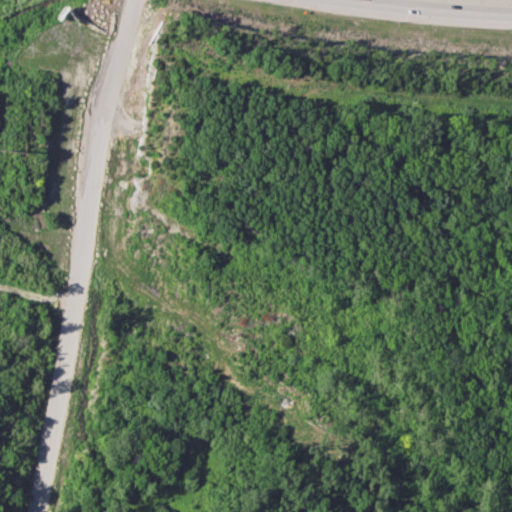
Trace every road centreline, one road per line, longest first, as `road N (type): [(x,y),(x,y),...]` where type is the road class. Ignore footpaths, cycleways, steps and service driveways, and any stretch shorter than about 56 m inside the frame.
road 1 (residential): [(137,0),(101,118),(40,511)]
road 2 (trunk): [(365,0),(511,11)]
